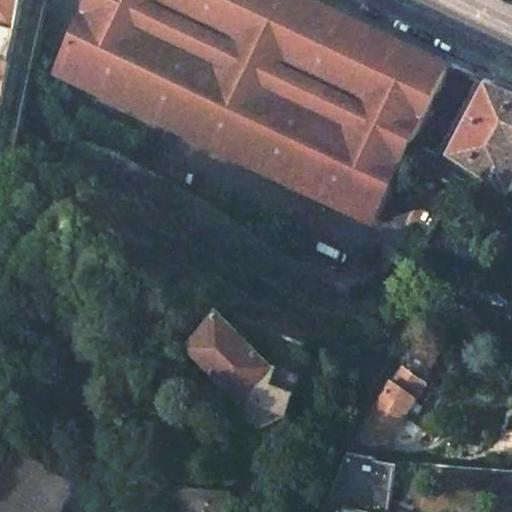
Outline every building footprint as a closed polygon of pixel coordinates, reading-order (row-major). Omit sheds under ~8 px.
[(0,0),(0,95),(5,96),(25,0),(0,0)] [(94,0),(62,68),(380,220),(451,67),(310,0),(94,0)] [(511,96),(493,87),(454,158),(511,194),(511,193),(511,96)] [(82,106),(66,140),(123,167),(139,133),(82,106)] [(224,316),(189,350),(240,403),(275,370),(228,321),(224,316)] [(240,403),(235,418),(261,428),(287,417),(302,379),(275,370),(240,403)] [(405,370),(395,382),(418,399),(428,385),(405,370)] [(395,382),(359,431),(354,441),(370,444),(386,442),(405,416),(418,399),(395,382)] [(25,451),(0,491),(0,511),(64,511),(81,487),(25,451)] [(328,498),(322,511),(357,511),(360,511),(388,511),(397,467),(375,463),(376,460),(348,454),(328,498)] [(178,489),(176,511),(231,511),(233,493),(178,489)]
